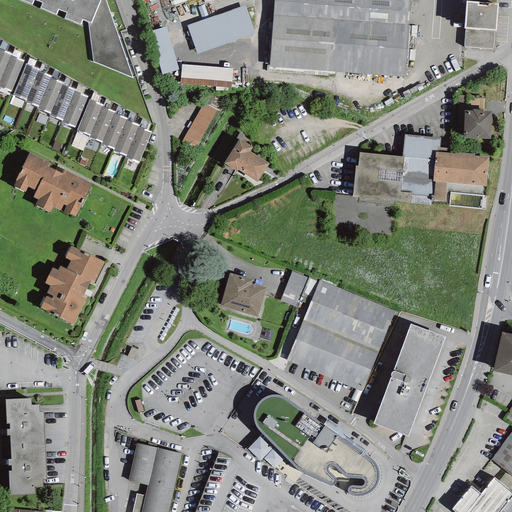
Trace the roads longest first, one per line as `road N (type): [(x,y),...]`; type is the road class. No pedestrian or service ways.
road 1 (residential): [(511,55),(194,231)]
road 2 (residential): [(124,0),(164,121),(162,209)]
road 3 (secondary): [(428,478),(472,373),(493,291)]
road 4 (residential): [(78,362),(162,209)]
road 5 (residential): [(78,362),(69,511)]
road 6 (residential): [(186,319),(313,397)]
road 7 (residential): [(428,478),(313,397)]
road 8 (secondary): [(493,291),(511,170)]
